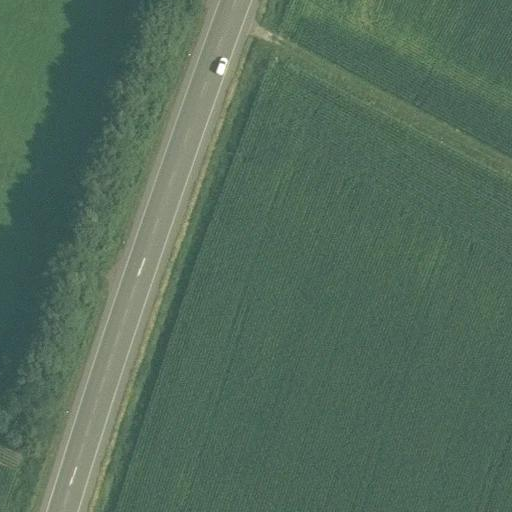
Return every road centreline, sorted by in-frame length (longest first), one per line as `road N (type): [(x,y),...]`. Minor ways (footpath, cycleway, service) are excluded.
road 1 (secondary): [(234,0),(61,511)]
road 2 (track): [(511,157),(232,3)]
